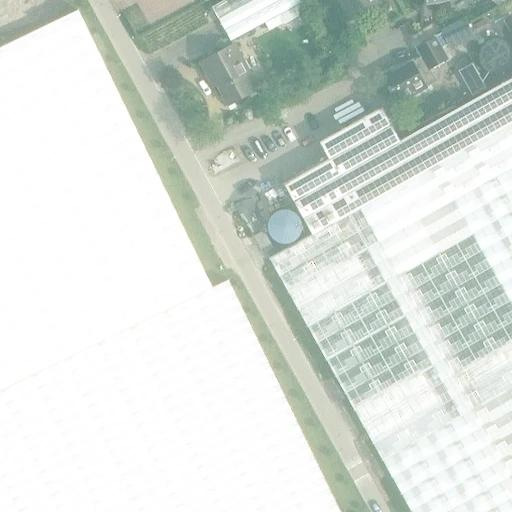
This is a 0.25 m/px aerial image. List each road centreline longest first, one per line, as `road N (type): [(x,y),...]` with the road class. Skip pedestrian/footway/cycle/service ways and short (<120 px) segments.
road 1 (unclassified): [(381,511),(188,164)]
road 2 (unclassified): [(341,0),(372,57),(188,164)]
road 3 (unclassified): [(188,164),(98,0)]
